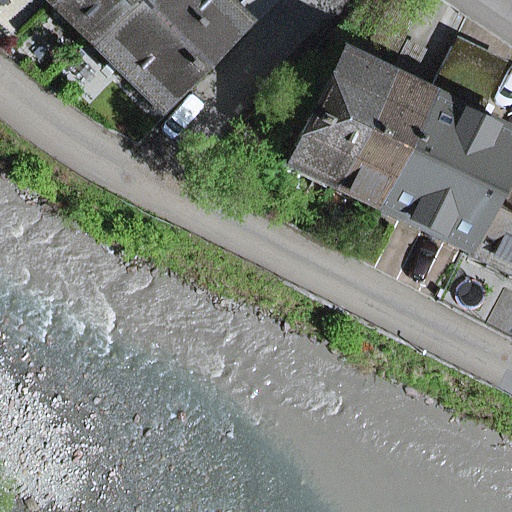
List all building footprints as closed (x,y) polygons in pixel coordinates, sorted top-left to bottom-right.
[(56,0),(52,5),(88,41),(128,0),(56,0)] [(155,108),(241,22),(218,0),(128,0),(88,41),(155,108)] [(386,76),(407,87),(425,51),(405,41),(386,76)] [(427,96),(426,96),(372,205),(464,248),(505,165),(506,166),(511,153),(511,137),(476,120),(500,71),(451,47),(427,96)] [(332,185),(333,185),(386,76),(340,54),(286,162),(332,185)] [(407,87),(386,76),(333,185),(372,205),(426,96),(407,87)] [(511,168),(506,166),(505,165),(464,248),(507,269),(511,258),(511,168)]
